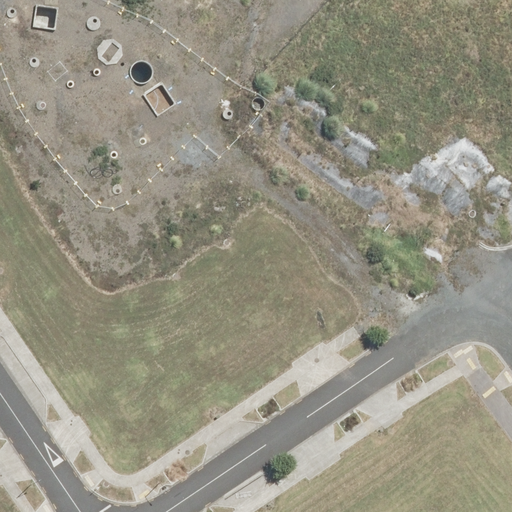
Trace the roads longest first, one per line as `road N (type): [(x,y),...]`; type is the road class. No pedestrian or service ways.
road 1 (unknown): [(485,302),(133,0)]
road 2 (residential): [(485,302),(172,511)]
